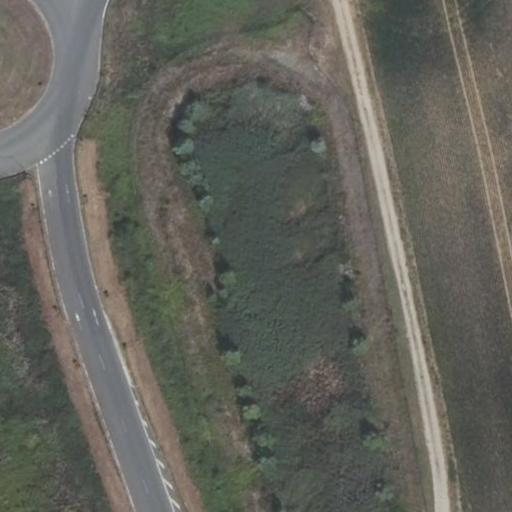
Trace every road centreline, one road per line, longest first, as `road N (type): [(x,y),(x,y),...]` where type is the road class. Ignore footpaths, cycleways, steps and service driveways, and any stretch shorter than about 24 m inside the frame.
road 1 (track): [(203,0),(229,28),(298,511)]
road 2 (trunk): [(154,511),(67,239),(57,118)]
